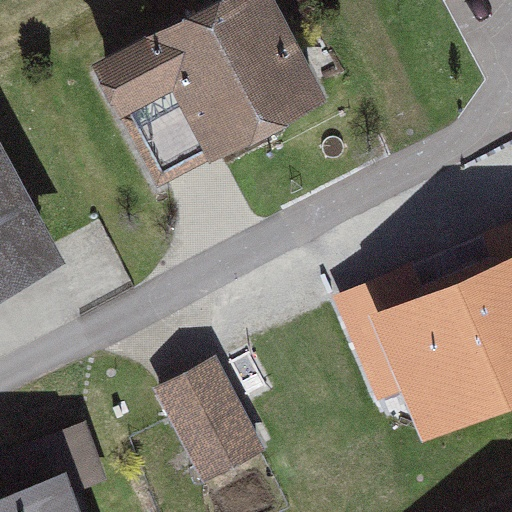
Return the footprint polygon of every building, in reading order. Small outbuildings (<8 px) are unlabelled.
[(249,0),(205,0),(66,71),(90,120),(145,92),(184,167),(304,106),(249,0)] [(0,197),(0,276),(33,259),(0,197)] [(511,400),(511,237),(370,297),(428,435),(511,400)] [(210,369),(151,400),(197,487),(256,456),(210,369)] [(86,417),(5,449),(15,479),(66,460),(77,489),(107,477),(86,417)] [(15,479),(0,485),(0,511),(85,511),(77,489),(66,460),(15,479)]
